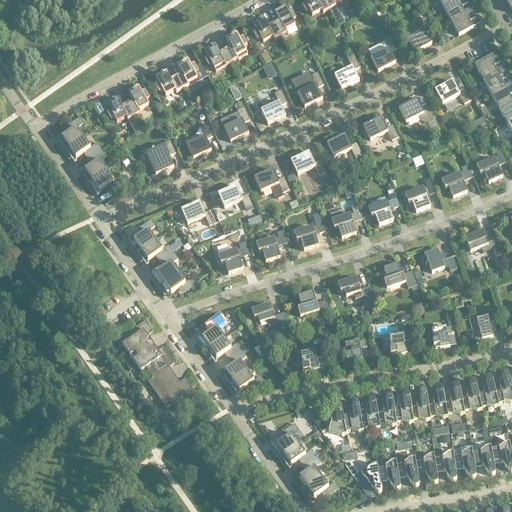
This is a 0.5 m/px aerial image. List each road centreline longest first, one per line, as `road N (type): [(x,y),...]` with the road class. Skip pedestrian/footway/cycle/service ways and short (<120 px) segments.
road 1 (residential): [(98,215),(299,132),(509,25)]
road 2 (residential): [(172,318),(511,193)]
road 3 (residential): [(235,412),(511,353)]
road 4 (residential): [(35,127),(265,0)]
road 5 (residential): [(368,511),(511,492)]
road 6 (residential): [(172,318),(98,215)]
road 7 (residential): [(308,511),(235,412)]
